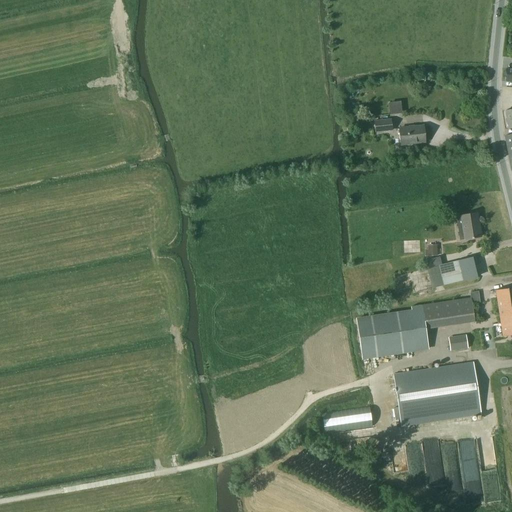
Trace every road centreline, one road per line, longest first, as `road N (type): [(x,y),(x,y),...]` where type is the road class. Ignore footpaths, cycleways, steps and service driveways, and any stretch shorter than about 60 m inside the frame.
road 1 (track): [(0,501),(231,457),(280,432),(314,398),(371,380)]
road 2 (secondary): [(511,204),(495,130),(501,0)]
